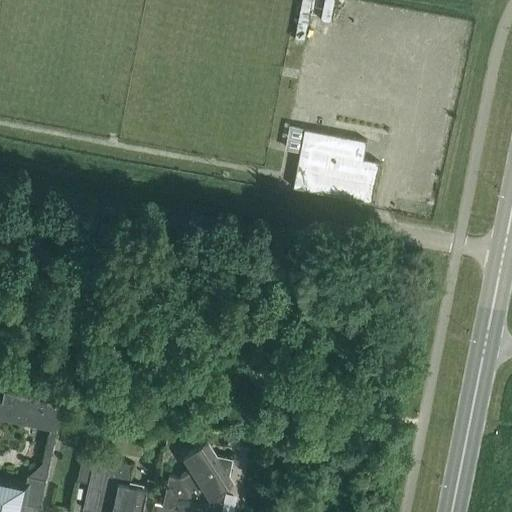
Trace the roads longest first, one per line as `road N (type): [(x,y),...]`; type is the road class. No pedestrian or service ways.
road 1 (unclassified): [(506,257),(0,159)]
road 2 (tertiary): [(453,511),(506,257)]
